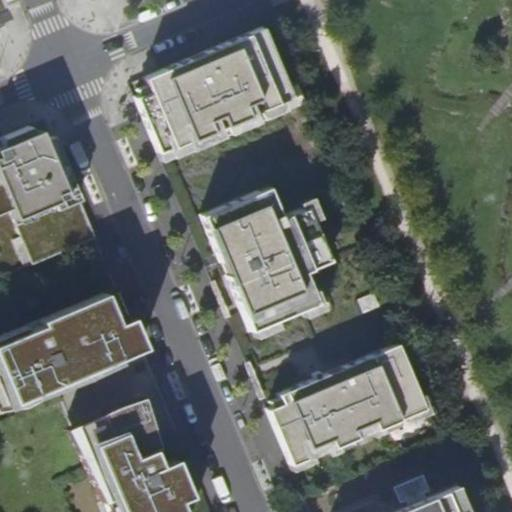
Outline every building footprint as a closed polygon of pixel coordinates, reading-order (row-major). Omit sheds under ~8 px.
[(133,100),(157,155),(249,116),(252,124),(293,107),(260,30),(142,80),(148,94),(133,100)] [(28,128),(0,140),(0,215),(8,212),(20,240),(13,243),(25,270),(95,241),(52,138),(42,143),(38,132),(31,135),(28,128)] [(266,190),(257,193),(264,210),(273,206),(266,190)] [(257,193),(200,218),(220,264),(221,264),(227,277),(225,277),(249,334),(315,306),(302,275),(330,263),(306,208),(279,220),(273,206),(264,210),(257,193)] [(0,378),(11,405),(141,349),(116,289),(0,337),(0,378)] [(289,468),(423,411),(395,347),(276,397),(280,406),(266,412),(289,468)] [(113,499),(118,511),(180,511),(176,502),(187,497),(172,460),(157,466),(150,452),(156,449),(140,396),(62,428),(102,504),(113,499)] [(408,508),(398,511),(465,511),(456,488),(425,501),(423,496),(429,494),(423,478),(393,490),(400,506),(406,503),(408,508)]
